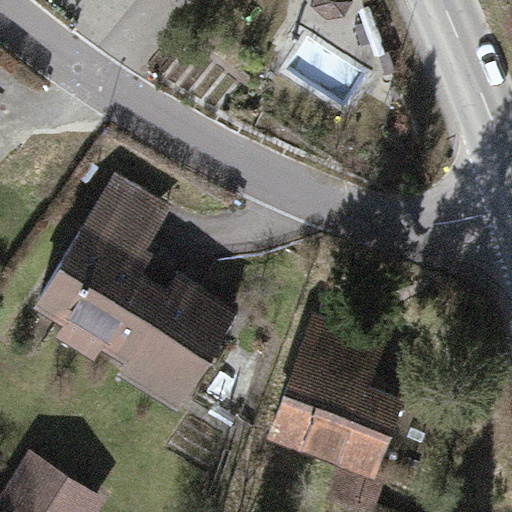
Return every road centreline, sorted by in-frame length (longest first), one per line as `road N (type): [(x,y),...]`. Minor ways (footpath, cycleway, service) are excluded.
road 1 (residential): [(511,212),(426,225),(335,205),(113,87),(0,3)]
road 2 (tertiary): [(511,164),(442,0)]
